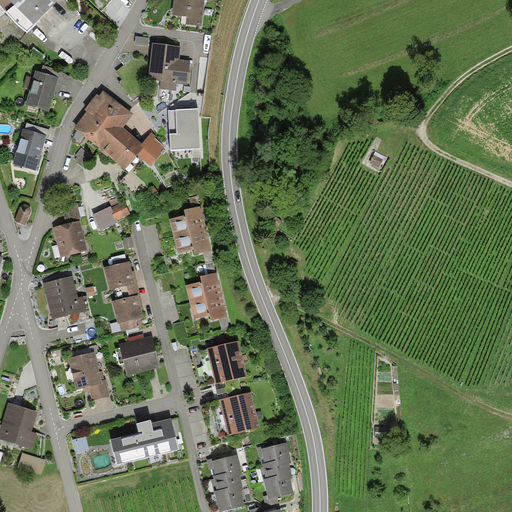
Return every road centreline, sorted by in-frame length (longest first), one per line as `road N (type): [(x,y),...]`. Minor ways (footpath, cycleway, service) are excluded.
road 1 (secondary): [(319,511),(307,424),(233,198),(231,110),(260,0)]
road 2 (residential): [(144,0),(71,120),(21,276)]
road 3 (track): [(511,416),(258,286)]
road 4 (residential): [(21,276),(77,511)]
road 5 (track): [(511,183),(435,149),(423,132),(458,81),(511,48)]
